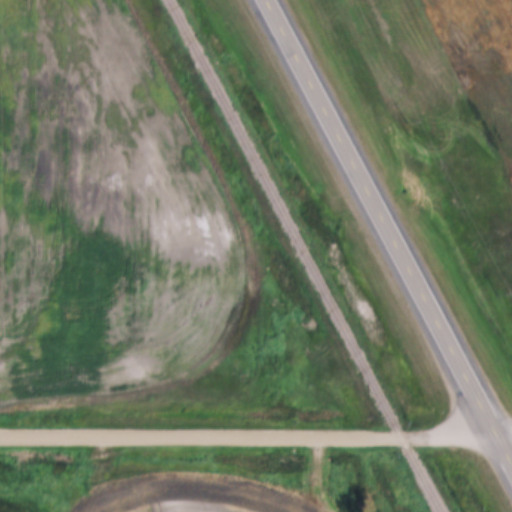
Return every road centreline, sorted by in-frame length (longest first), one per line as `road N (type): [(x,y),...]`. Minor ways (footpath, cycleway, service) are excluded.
road 1 (primary): [(511,477),(260,0)]
road 2 (residential): [(0,435),(511,434)]
